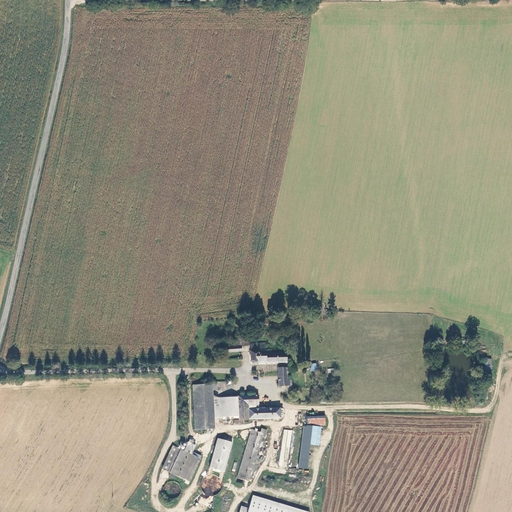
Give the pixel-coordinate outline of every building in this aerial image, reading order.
[(221,348),(221,349),(221,353),(240,352),(240,346),(248,347),(248,339),(239,339),(239,343),(235,343),(233,343),(234,347),(221,348)] [(286,362),(286,353),(271,353),(271,350),(265,351),(265,343),(250,343),(251,358),(251,359),(251,361),(251,362),(252,363),(254,363),(286,362)] [(482,370),(491,371),(492,359),(484,358),(482,370)] [(279,387),(287,387),(287,381),(287,374),(288,374),(288,372),(287,372),(286,368),(277,368),(279,387)] [(208,386),(192,387),(194,431),(210,430),(210,418),(209,400),(208,392),(208,386)] [(241,421),(279,420),(279,410),(257,411),(247,411),(246,406),(256,406),(256,396),(237,397),(237,399),(237,418),(237,420),(237,421),(241,421)] [(218,418),(221,418),(237,418),(237,399),(218,400),(218,418)] [(209,400),(210,418),(218,418),(218,400),(209,400)] [(237,478),(249,482),(263,436),(264,432),(262,432),(253,429),(237,478)] [(288,467),(292,430),(283,429),(279,467),(288,467)] [(228,441),(219,438),(213,457),(211,456),(205,473),(219,477),(224,460),(223,460),(228,441)] [(245,443),(236,440),(226,473),(230,474),(229,477),(234,479),(245,443)] [(186,482),(198,459),(196,458),(197,455),(194,453),(193,456),(181,450),(169,473),(182,480),(186,482)] [(186,482),(182,480),(181,482),(187,485),(202,457),(197,455),(196,458),(198,459),(186,482)] [(230,501),(233,492),(226,490),(223,499),(230,501)] [(308,511),(309,510),(252,496),(249,508),(240,506),(238,511),(308,511)]
